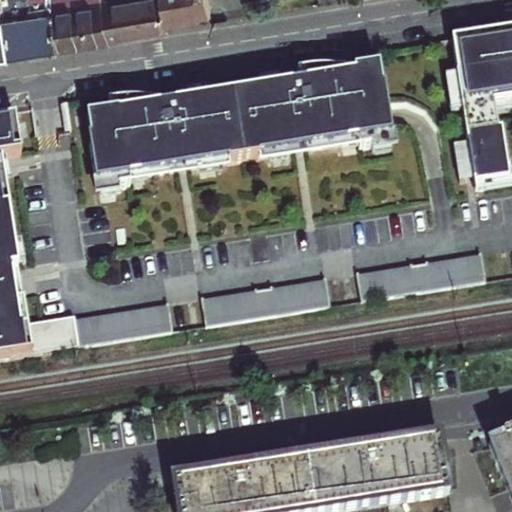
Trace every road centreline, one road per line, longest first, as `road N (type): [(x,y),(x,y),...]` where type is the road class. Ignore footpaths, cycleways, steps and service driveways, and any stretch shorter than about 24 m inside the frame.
road 1 (residential): [(511,2),(0,84)]
road 2 (residential): [(62,511),(98,474),(129,462),(511,402)]
